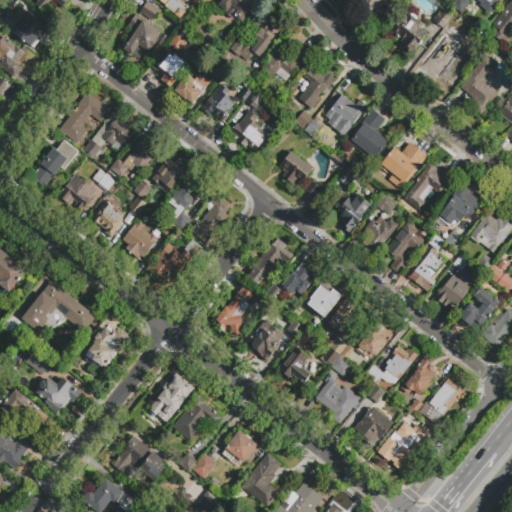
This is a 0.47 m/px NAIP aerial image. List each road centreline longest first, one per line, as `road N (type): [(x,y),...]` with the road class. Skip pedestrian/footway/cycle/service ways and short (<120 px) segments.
road 1 (residential): [(79,52),(501,385)]
road 2 (residential): [(0,194),(400,511)]
road 3 (residential): [(27,511),(270,203)]
road 4 (residential): [(303,0),(376,73),(511,179)]
road 5 (residential): [(0,171),(113,0)]
road 6 (residential): [(400,511),(511,371)]
